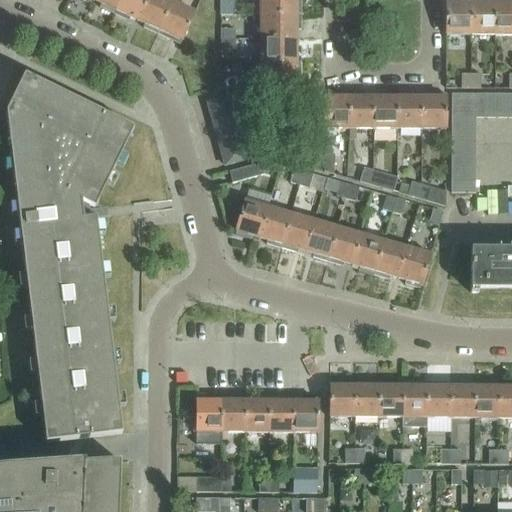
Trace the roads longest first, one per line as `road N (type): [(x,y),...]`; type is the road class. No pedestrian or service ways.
road 1 (residential): [(213,280),(168,104),(146,78),(0,9)]
road 2 (residential): [(511,341),(415,333),(213,280)]
road 3 (residential): [(157,511),(157,340),(164,311),(181,292),(213,280)]
road 4 (residential): [(334,0),(334,61),(354,75),(410,75),(430,60)]
road 5 (residential): [(511,131),(487,130),(486,226),(511,226)]
